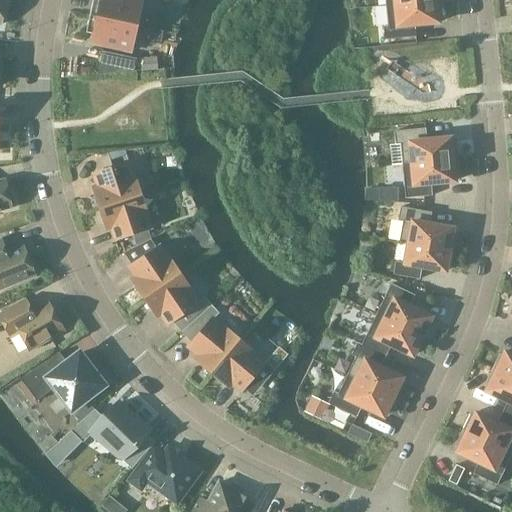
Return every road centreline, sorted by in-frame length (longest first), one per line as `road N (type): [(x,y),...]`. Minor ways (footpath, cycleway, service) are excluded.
road 1 (residential): [(48,0),(37,78),(42,155),(106,320),(175,410),(359,511)]
road 2 (residential): [(389,511),(470,337),(490,271),(498,183),(478,0)]
